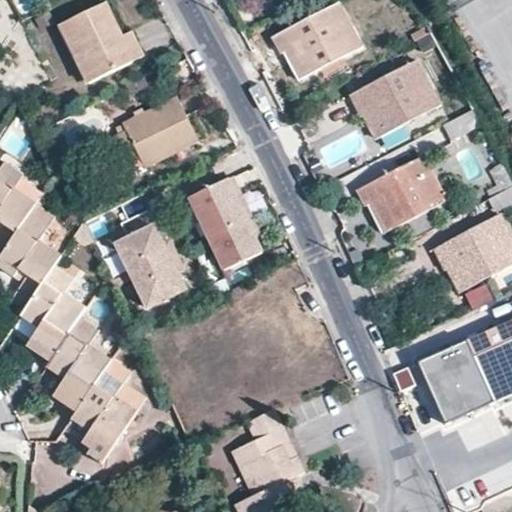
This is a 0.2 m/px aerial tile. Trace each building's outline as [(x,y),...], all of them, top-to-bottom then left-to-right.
[(122,38),(105,5),(63,24),(91,83),(143,57),(132,33),(122,38)] [(362,49),(340,6),(275,39),(282,54),(288,52),(302,79),(362,49)] [(426,37),(423,30),(413,35),(416,41),(426,37)] [(416,41),(419,47),(435,39),(432,33),(426,37),(416,41)] [(440,106),(418,62),(353,95),(364,116),(365,116),(377,139),(440,106)] [(448,98),(453,110),(458,118),(474,110),(463,90),(448,98)] [(137,146),(147,167),(200,140),(178,98),(126,124),(118,128),(121,135),(128,131),(137,146)] [(458,118),(453,110),(440,116),(445,125),(458,118)] [(445,125),(453,140),(481,125),(474,110),(458,118),(445,125)] [(137,146),(128,131),(121,135),(112,139),(120,154),(137,146)] [(444,192),(425,157),(359,190),(366,205),(371,204),(386,232),(457,196),(452,188),(444,192)] [(6,162),(3,169),(21,181),(25,175),(6,162)] [(511,180),(503,164),(491,170),(499,184),(488,191),(491,198),(511,187),(511,180)] [(0,230),(0,255),(2,257),(37,205),(44,195),(21,181),(3,169),(0,172),(0,230),(0,231),(0,230)] [(240,192),(233,177),(191,197),(198,212),(240,192)] [(511,202),(511,187),(491,198),(498,210),(511,202)] [(253,218),(240,192),(198,212),(225,270),(263,252),(255,236),(247,220),(253,218)] [(57,266),(70,247),(46,231),(56,217),(37,205),(2,257),(0,259),(0,265),(25,283),(15,298),(28,308),(53,272),(57,266)] [(437,250),(460,293),(511,265),(511,237),(500,216),(437,250)] [(260,233),(253,218),(247,220),(255,236),(260,233)] [(135,235),(116,244),(133,277),(171,258),(164,244),(155,226),(135,235)] [(170,240),(164,244),(171,258),(177,255),(170,240)] [(177,255),(171,258),(178,273),(184,270),(177,255)] [(171,258),(133,277),(133,278),(149,309),(186,290),(178,273),(171,258)] [(57,266),(53,272),(71,285),(76,279),(57,266)] [(87,310),(65,295),(71,285),(53,272),(28,308),(22,317),(50,336),(39,351),(53,361),(77,324),(82,317),(87,310)] [(465,295),(472,312),(495,302),(488,285),(465,295)] [(301,347),(278,298),(234,319),(257,368),(301,347)] [(154,325),(149,313),(136,319),(142,330),(154,325)] [(82,317),(77,324),(96,337),(101,330),(82,317)] [(511,322),(418,365),(446,425),(511,394),(511,322)] [(79,412),(112,362),(89,346),(96,337),(77,324),(53,361),(49,367),(67,381),(56,396),(79,412)] [(113,361),(112,362),(79,412),(74,419),(92,431),(84,444),(93,450),(90,454),(104,462),(147,400),(125,384),(132,374),(113,361)] [(296,426),(330,418),(326,397),(292,405),(296,426)] [(247,423),(248,427),(277,413),(276,410),(247,423)] [(277,413),(248,427),(255,442),(234,451),(256,497),(238,505),(240,511),(299,511),(311,507),(304,491),(297,495),(291,480),(298,477),(305,473),(298,458),(291,461),(283,446),(291,444),(277,413)] [(92,431),(74,419),(84,444),(92,431)] [(93,450),(84,444),(90,454),(93,450)] [(291,444),(283,446),(291,461),(298,458),(291,444)] [(298,477),(291,480),(297,495),(304,491),(298,477)]
